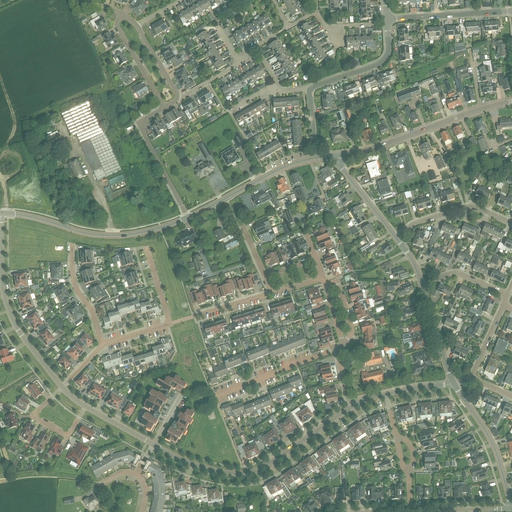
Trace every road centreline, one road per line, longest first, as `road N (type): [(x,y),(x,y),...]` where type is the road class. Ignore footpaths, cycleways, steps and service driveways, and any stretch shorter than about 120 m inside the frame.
road 1 (residential): [(153,444),(198,466),(244,473),(352,406)]
road 2 (tertiary): [(5,213),(101,235),(187,217)]
road 3 (residential): [(62,387),(9,313),(0,221)]
road 4 (tertiary): [(337,154),(511,101)]
road 5 (residential): [(101,346),(169,323),(146,248)]
road 6 (tertiary): [(187,217),(315,158)]
road 7 (tertiary): [(511,508),(489,434),(453,383)]
road 8 (residential): [(187,217),(141,125),(163,106)]
road 9 (residential): [(215,397),(336,349)]
road 10 (residential): [(395,237),(466,206),(511,223)]
road 11 (residential): [(85,406),(68,437),(31,416),(62,387)]
road 12 (residential): [(310,88),(383,59),(385,18)]
